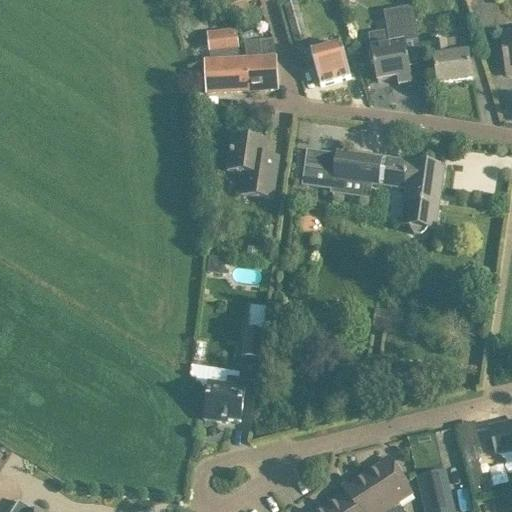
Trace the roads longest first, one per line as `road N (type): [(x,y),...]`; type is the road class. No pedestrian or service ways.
road 1 (residential): [(511,134),(300,103),(270,0)]
road 2 (residential): [(274,461),(511,393)]
road 3 (residential): [(274,461),(267,483),(221,510),(204,502),(199,481),(210,466)]
